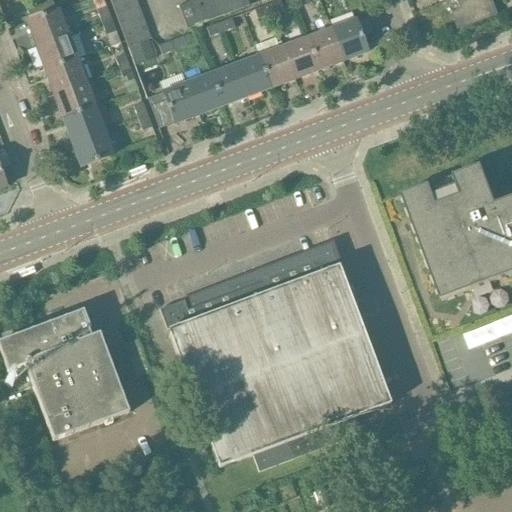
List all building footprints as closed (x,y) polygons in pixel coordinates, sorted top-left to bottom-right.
[(51,0),(44,0),(39,2),(42,12),(54,7),(51,0)] [(136,0),(128,0),(113,6),(117,16),(139,8),(136,0)] [(209,22),(200,0),(196,0),(189,3),(198,26),(209,22)] [(219,19),(211,0),(200,0),(209,22),(219,19)] [(229,15),(223,0),(211,0),(219,19),(229,15)] [(239,11),(235,0),(223,0),(229,15),(239,11)] [(250,7),(247,0),(235,0),(239,11),(250,7)] [(457,0),(461,12),(453,15),(458,28),(494,15),(488,0),(457,0)] [(283,11),(280,1),(266,6),(270,16),(283,11)] [(25,7),(29,16),(42,12),(39,2),(25,7)] [(187,30),(193,28),(198,26),(189,3),(178,7),(187,30)] [(258,20),(270,16),(266,6),(254,11),(258,20)] [(102,24),(111,20),(106,7),(97,10),(102,24)] [(139,8),(117,16),(120,26),(143,18),(139,8)] [(27,24),(36,49),(67,37),(58,12),(27,24)] [(143,18),(120,26),(124,37),(147,29),(143,18)] [(235,28),(232,19),(219,24),(222,33),(235,28)] [(107,36),(116,33),(111,20),(102,24),(107,36)] [(356,22),(331,32),(343,63),(367,54),(356,22)] [(209,38),(222,33),(219,24),(206,29),(209,38)] [(147,29),(124,37),(128,48),(151,40),(147,29)] [(343,63),(331,32),(307,41),(318,72),(343,63)] [(67,37),(36,49),(45,73),(76,61),(67,37)] [(183,37),(181,38),(171,42),(174,51),(187,47),(183,37)] [(318,72),(307,41),(282,50),(294,81),(318,72)] [(162,56),(174,51),(171,42),(158,47),(162,56)] [(148,43),(129,50),(136,67),(155,60),(148,43)] [(294,81),(282,50),(259,59),(270,90),(294,81)] [(120,72),(129,68),(124,55),(115,58),(120,72)] [(270,90),(259,59),(235,67),(246,99),(270,90)] [(85,85),(76,61),(45,73),(54,97),(85,85)] [(246,99),(235,67),(211,76),(223,107),(246,99)] [(125,84),(134,80),(129,68),(120,72),(125,84)] [(223,107),(211,76),(187,85),(198,117),(223,107)] [(85,85),(54,97),(62,119),(94,108),(85,85)] [(164,101),(151,106),(160,130),(173,125),(173,126),(198,117),(187,85),(162,95),(164,101)] [(138,119),(147,115),(142,103),(133,107),(138,119)] [(103,132),(94,108),(62,119),(72,144),(103,132)] [(143,132),(152,129),(147,115),(138,119),(143,132)] [(103,132),(72,144),(81,169),(112,157),(103,132)] [(511,197),(499,202),(485,164),(464,172),(405,194),(444,299),(511,274),(511,197)] [(311,266),(266,283),(263,273),(228,286),(232,296),(188,312),(184,302),(159,311),(218,470),(253,457),(259,474),(362,435),(356,419),(390,406),(331,247),(307,256),(311,266)] [(83,312),(0,343),(0,352),(8,374),(25,368),(53,443),(129,415),(99,335),(93,338),(83,312)] [(151,375),(139,343),(138,341),(124,346),(137,380),(151,375)]
